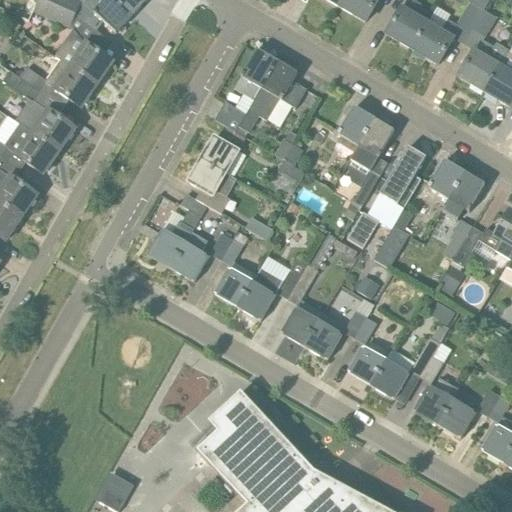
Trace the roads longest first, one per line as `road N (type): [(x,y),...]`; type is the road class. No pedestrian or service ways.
road 1 (residential): [(242,6),(98,271),(511,510)]
road 2 (residential): [(192,0),(0,333)]
road 3 (residential): [(511,170),(242,6)]
